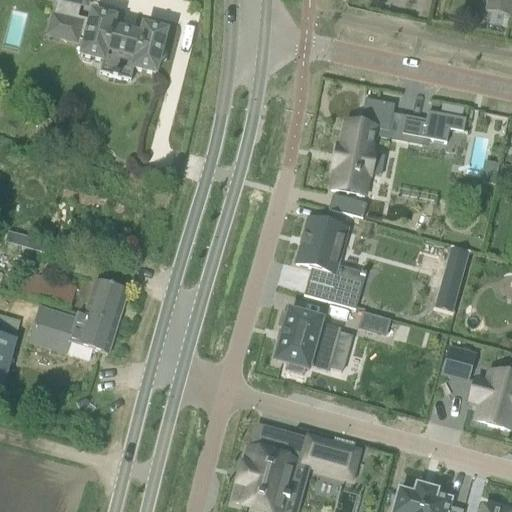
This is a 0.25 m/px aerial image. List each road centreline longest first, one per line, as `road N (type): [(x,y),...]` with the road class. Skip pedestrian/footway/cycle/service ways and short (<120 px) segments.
road 1 (residential): [(511,472),(222,391)]
road 2 (tertiary): [(511,91),(263,40)]
road 3 (residential): [(222,391),(286,170)]
road 4 (secondary): [(204,171),(149,372)]
road 5 (secondary): [(178,380),(234,180)]
road 6 (secondary): [(149,372),(111,511)]
road 7 (secondary): [(234,180),(263,40)]
road 8 (secondary): [(229,36),(204,171)]
road 9 (secondary): [(144,511),(178,380)]
road 10 (residential): [(193,511),(222,391)]
